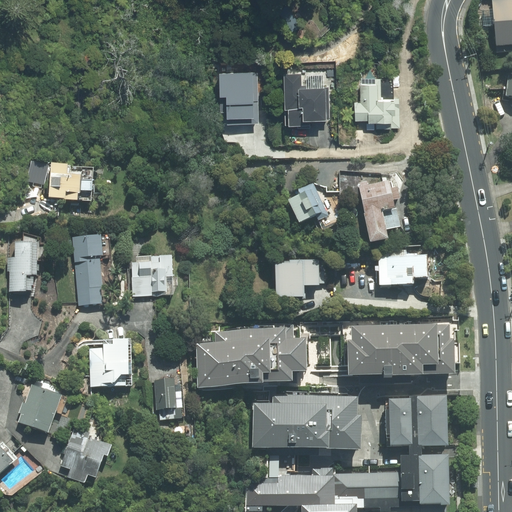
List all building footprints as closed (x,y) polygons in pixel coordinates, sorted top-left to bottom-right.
[(511,0),(498,0),(489,1),(492,34),(511,31),(511,0)] [(257,120),(257,109),(258,59),(234,59),(233,73),(222,73),(221,123),(236,124),(236,120),(257,120)] [(297,73),(279,73),(278,106),(282,106),(281,122),(303,123),(303,116),(318,116),(319,87),(297,86),(297,73)] [(511,75),(503,75),(501,97),(511,97),(511,75)] [(359,82),(356,83),(357,101),(349,102),(350,118),(363,118),(364,128),(397,127),(396,97),(377,98),(376,77),(359,78),(359,82)] [(83,194),(97,195),(98,170),(55,167),(53,202),(82,203),(83,194)] [(367,182),(354,184),(362,243),(380,240),(376,211),(387,210),(386,201),(395,199),(392,180),(367,184),(367,182)] [(294,196),(281,201),(291,224),(309,216),(312,222),(325,216),(310,183),(292,191),(294,196)] [(101,237),(75,239),(79,306),(105,304),(102,259),(106,259),(104,237),(101,237)] [(11,274),(11,294),(41,295),(43,245),(18,245),(18,259),(9,259),(9,273),(11,274)] [(176,258),(135,257),(134,297),(175,298),(176,258)] [(421,257),(381,257),(381,286),(406,285),(406,279),(422,279),(421,257)] [(283,264),(267,265),(268,298),(296,297),(295,286),(313,286),(312,261),(283,262),(283,264)] [(354,275),(342,277),(344,291),(356,290),(354,275)] [(346,343),(347,377),(454,374),(452,326),(350,329),(350,343),(346,343)] [(191,341),(194,390),(293,385),(292,375),(307,375),(305,339),(294,339),(293,329),(210,333),(210,340),(191,341)] [(106,350),(93,350),(92,388),(133,388),(133,351),(133,342),(116,342),(116,347),(106,347),(106,350)] [(183,381),(157,383),(159,421),(185,419),(183,381)] [(68,397),(32,384),(18,424),(54,437),(68,397)] [(420,445),(446,444),(445,395),(387,397),(388,443),(410,443),(410,454),(401,454),(402,470),(332,472),(333,510),(394,508),(393,511),(451,511),(450,455),(421,456),(420,445)] [(264,407),(263,449),(364,453),(365,418),(363,418),(364,400),(285,397),(284,407),(264,407)] [(107,458),(111,460),(115,448),(75,435),(64,468),(71,471),(68,479),(88,486),(91,477),(94,478),(100,480),(107,458)] [(0,480),(17,465),(0,446),(0,480)] [(276,478),(249,478),(249,491),(245,491),(245,511),(260,511),(260,506),(282,507),(283,485),(276,485),(276,478)]
